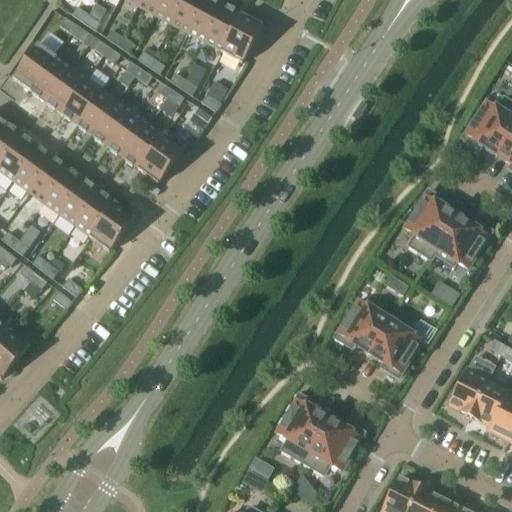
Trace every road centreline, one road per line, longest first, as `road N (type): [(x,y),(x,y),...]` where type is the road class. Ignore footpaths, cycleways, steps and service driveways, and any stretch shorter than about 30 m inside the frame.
road 1 (residential): [(0,414),(67,343),(219,148),(303,0)]
road 2 (tertiary): [(147,395),(384,35)]
road 3 (residential): [(386,434),(511,245)]
road 4 (tertiary): [(147,395),(76,468),(48,511)]
road 5 (residential): [(386,434),(511,501)]
road 6 (tertiary): [(92,511),(147,395)]
